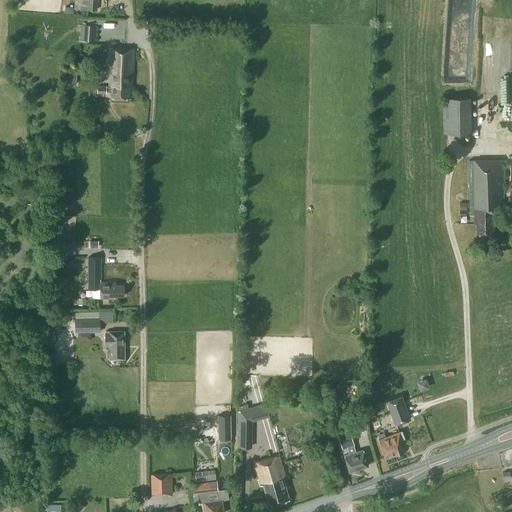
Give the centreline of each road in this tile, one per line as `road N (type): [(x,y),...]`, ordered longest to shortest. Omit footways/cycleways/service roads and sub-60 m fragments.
road 1 (secondary): [(511,426),(345,494)]
road 2 (secondary): [(345,494),(398,486),(511,442)]
